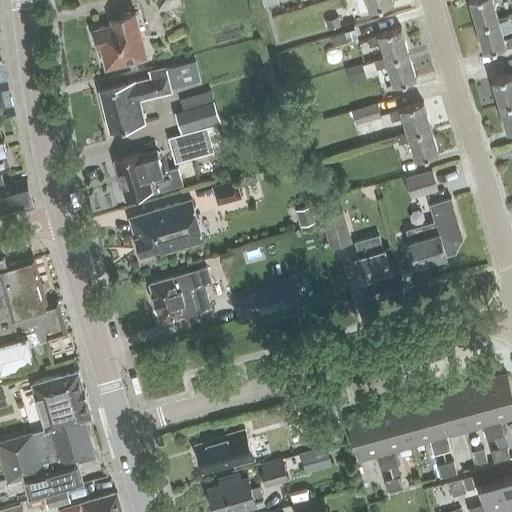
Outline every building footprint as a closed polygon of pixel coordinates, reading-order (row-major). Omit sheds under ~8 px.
[(365,0),(369,10),(393,3),(391,0),(365,0)] [(469,0),(477,25),(497,20),(491,0),(469,0)] [(105,67),(146,57),(135,12),(110,19),(111,24),(93,28),(98,46),(100,46),(105,67)] [(497,20),(477,25),(484,52),(505,46),(506,49),(511,46),(511,37),(503,40),(497,20)] [(380,43),(385,57),(385,59),(407,53),(400,27),(378,34),(366,38),(369,46),(380,43)] [(352,29),(337,34),(341,47),(356,43),(352,29)] [(0,87),(9,85),(0,49),(0,87)] [(385,59),(385,57),(373,60),(376,69),(387,66),(393,85),(415,78),(407,53),(385,59)] [(179,64),(178,64),(148,72),(149,78),(99,90),(109,130),(143,122),(137,99),(170,91),(169,87),(183,84),(184,83),(179,64)] [(500,105),(511,101),(511,73),(492,79),(500,105)] [(220,120),(214,99),(174,111),(181,132),(220,120)] [(407,134),(430,127),(422,101),(400,108),(400,109),(388,112),(391,121),(403,117),(407,132),(407,134)] [(511,101),(500,105),(507,132),(511,130),(511,101)] [(380,117),(376,102),(352,110),(356,124),(380,117)] [(214,151),(207,126),(168,137),(175,162),(214,151)] [(407,134),(407,132),(395,135),(398,143),(410,140),(415,159),(438,153),(430,127),(407,134)] [(0,215),(34,206),(27,178),(4,184),(0,169),(0,167),(9,165),(5,150),(7,149),(4,137),(2,138),(0,131),(0,215)] [(150,192),(181,183),(176,167),(162,171),(156,150),(141,155),(140,152),(114,159),(125,199),(149,191),(150,192)] [(438,190),(432,169),(404,177),(411,198),(438,190)] [(256,180),(254,173),(211,185),(216,203),(240,197),(237,186),(256,180)] [(434,220),(406,229),(409,241),(416,264),(446,255),(454,252),(462,237),(451,198),(429,204),(434,220)] [(159,251),(203,238),(191,200),(129,217),(135,235),(133,235),(139,253),(158,247),(159,251)] [(300,227),(315,223),(310,206),(295,210),(300,227)] [(351,243),(343,211),(320,217),(329,249),(351,243)] [(361,278),(389,270),(383,249),(382,249),(378,234),(354,241),(359,256),(355,257),(361,278)] [(0,370),(34,361),(30,344),(67,333),(57,300),(46,303),(43,292),(45,291),(43,282),(40,283),(33,257),(6,265),(4,257),(0,257),(0,370)] [(207,266),(192,270),(149,282),(160,320),(183,314),(187,317),(193,316),(196,312),(208,309),(211,305),(204,284),(212,281),(207,266)] [(301,301),(295,280),(254,292),(260,313),(301,301)] [(31,382),(34,392),(45,427),(0,440),(0,453),(8,480),(23,476),(29,498),(82,482),(76,460),(94,455),(83,418),(91,416),(86,397),(87,397),(85,387),(83,388),(78,369),(31,382)] [(511,392),(507,373),(480,381),(495,436),(504,434),(500,418),(511,415),(511,392)] [(453,389),(464,428),(481,424),(486,439),(494,437),(495,436),(480,381),(453,389)] [(453,389),(427,396),(442,452),(452,449),(447,433),(464,428),(453,389)] [(442,452),(427,396),(400,404),(411,443),(429,438),(433,454),(434,454),(442,452)] [(400,404),(373,411),(388,466),(398,464),(393,448),(411,443),(400,404)] [(388,466),(373,411),(346,419),(357,459),(375,453),(379,469),(388,466)] [(230,449),(249,444),(244,428),(211,438),(212,440),(195,445),(202,470),(234,461),(230,449)] [(491,451),(494,462),(502,460),(499,448),(497,449),(494,437),(486,439),(489,451),(491,451)] [(333,464),(327,444),(300,452),(306,472),(333,464)] [(502,460),(510,457),(506,446),(499,448),(502,460)] [(438,465),(441,476),(448,474),(446,463),(445,463),(442,452),(434,454),(437,465),(438,465)] [(289,479),(283,458),(260,464),(266,485),(289,479)] [(453,461),(446,463),(448,474),(456,472),(453,461)] [(254,497),(262,494),(259,486),(251,488),(248,477),(241,479),(240,474),(218,480),(220,484),(207,488),(214,511),(229,511),(256,504),(254,497)] [(511,475),(478,484),(483,503),(468,507),(469,511),(486,511),(511,505),(511,475)] [(403,487),(400,476),(392,478),(395,489),(403,487)] [(395,489),(392,478),(385,480),(388,491),(395,489)] [(466,492),(462,478),(448,482),(452,496),(466,492)] [(70,500),(66,488),(44,494),(47,507),(70,500)] [(122,511),(116,492),(79,502),(79,503),(60,508),(60,511),(122,511)] [(325,511),(321,495),(292,503),(294,511),(325,511)] [(22,511),(20,503),(0,508),(0,511),(22,511)]
